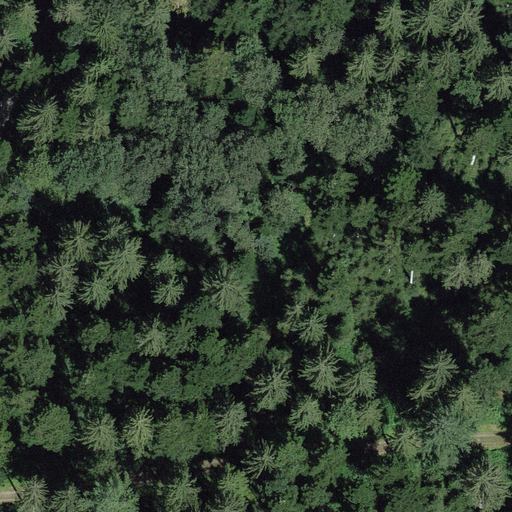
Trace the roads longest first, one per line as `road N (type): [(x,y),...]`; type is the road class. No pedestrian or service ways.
road 1 (track): [(0,495),(511,436)]
road 2 (track): [(0,121),(60,0)]
